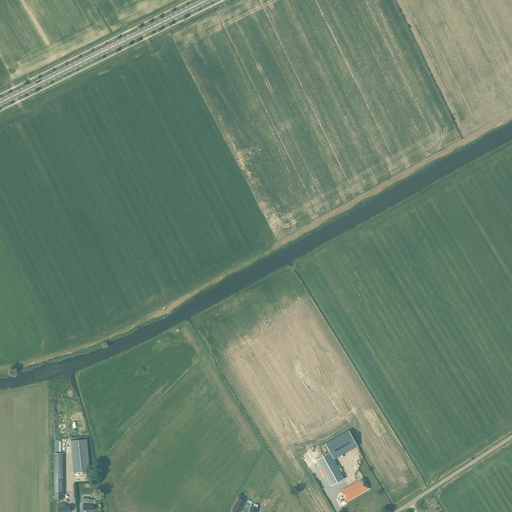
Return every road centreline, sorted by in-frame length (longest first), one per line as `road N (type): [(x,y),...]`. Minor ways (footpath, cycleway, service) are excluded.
road 1 (secondary): [(0,102),(209,0)]
road 2 (unclassified): [(511,437),(399,511)]
